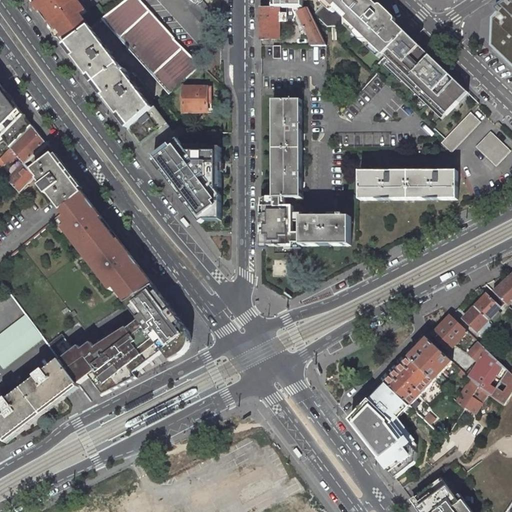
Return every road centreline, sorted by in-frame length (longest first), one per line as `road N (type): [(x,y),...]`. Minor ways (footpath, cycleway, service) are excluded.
road 1 (secondary): [(229,297),(0,0)]
road 2 (secondary): [(0,37),(207,311)]
road 3 (residential): [(229,297),(244,274),(241,0)]
road 4 (tertiary): [(0,508),(258,380)]
road 5 (tertiary): [(511,212),(329,305),(256,330)]
road 6 (tertiary): [(234,344),(78,423),(0,474)]
road 7 (secondary): [(379,500),(280,368)]
road 8 (secondary): [(258,380),(354,508)]
road 9 (tertiary): [(280,368),(407,297)]
road 10 (residential): [(407,297),(422,330),(353,402)]
